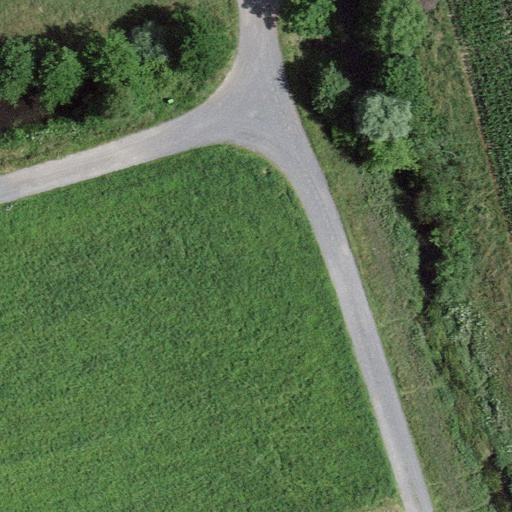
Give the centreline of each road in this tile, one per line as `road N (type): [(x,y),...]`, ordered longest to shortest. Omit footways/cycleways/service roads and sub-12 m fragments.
road 1 (track): [(274,112),(337,230),(418,511)]
road 2 (track): [(274,112),(0,183)]
